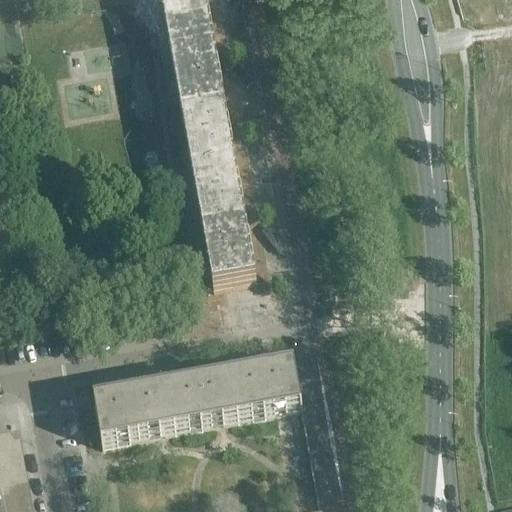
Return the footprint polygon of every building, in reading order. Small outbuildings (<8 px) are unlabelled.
[(166,0),(211,294),(255,287),(211,0),(166,0)] [(238,427),(276,420),(302,416),(295,374),(293,374),(294,376),(268,381),(267,378),(257,379),(258,383),(231,388),(238,427)] [(169,399),(176,438),(238,427),(231,388),(205,392),(204,389),(194,391),(195,394),(169,399)] [(104,451),(176,438),(169,399),(133,406),(132,402),(122,404),(122,407),(96,412),(96,410),(95,410),(103,454),(104,453),(104,451)] [(0,511),(31,511),(21,455),(0,458),(0,511)]
